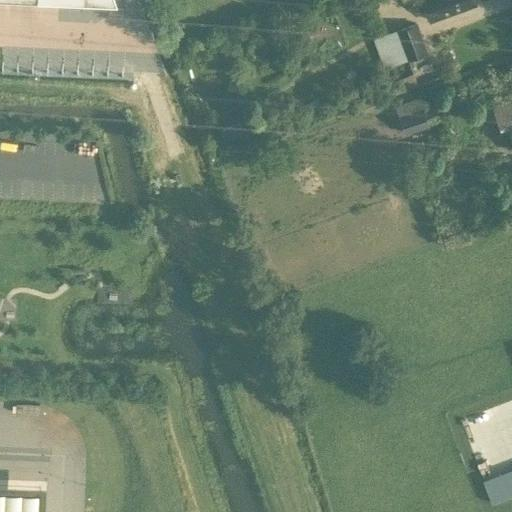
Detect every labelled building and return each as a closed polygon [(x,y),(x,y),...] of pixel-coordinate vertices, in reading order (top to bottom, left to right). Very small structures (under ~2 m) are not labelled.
[(422,0),(430,21),(476,4),(474,0),(422,0)] [(416,23),(372,39),(383,70),(427,53),(416,23)] [(253,149),(269,141),(263,126),(254,130),(236,87),(225,92),(238,121),(219,129),(225,140),(243,131),(244,133),(253,149)] [(430,128),(424,109),(420,98),(395,106),(405,136),(430,128)] [(505,153),(511,151),(511,98),(491,105),(505,153)] [(418,142),(408,145),(413,160),(423,157),(418,142)]
